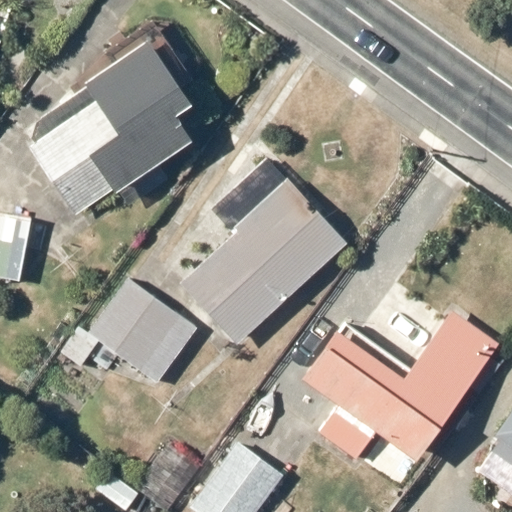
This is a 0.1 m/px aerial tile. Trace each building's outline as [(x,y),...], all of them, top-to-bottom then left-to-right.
[(197,100),(156,39),(90,83),(102,101),(36,145),(85,218),(199,142),(178,112),(197,100)] [(350,244),(290,180),(183,280),(244,344),(350,244)] [(0,271),(20,275),(30,222),(0,216),(0,271)] [(200,329),(129,277),(89,332),(98,342),(161,383),(200,329)] [(407,379),(340,330),(305,378),(418,460),(504,344),(457,310),(407,379)] [(98,342),(78,328),(60,355),(81,368),(98,342)] [(511,412),(494,436),(502,443),(495,452),(511,465),(511,412)] [(240,443),(192,506),(199,511),(255,511),(283,475),(240,443)] [(140,492),(110,473),(99,490),(129,509),(140,492)]
